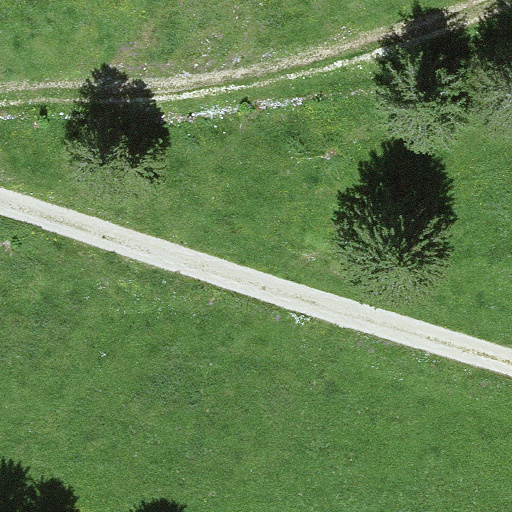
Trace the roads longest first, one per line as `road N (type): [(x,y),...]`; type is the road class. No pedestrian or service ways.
road 1 (track): [(511,362),(0,201)]
road 2 (track): [(0,96),(290,78),(492,0)]
